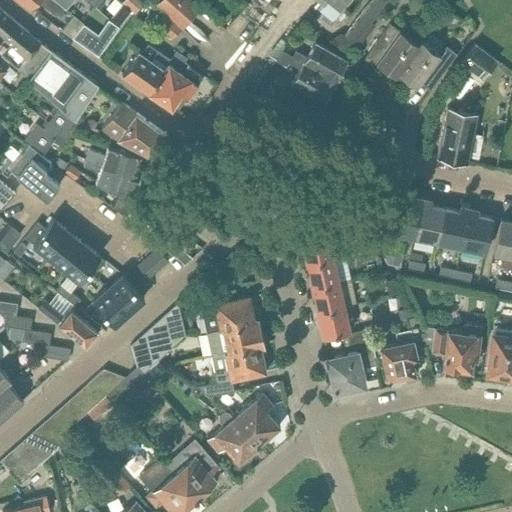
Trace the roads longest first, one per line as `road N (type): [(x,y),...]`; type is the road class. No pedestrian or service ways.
road 1 (residential): [(263,205),(0,438)]
road 2 (residential): [(297,150),(170,122),(5,0)]
road 3 (residential): [(321,434),(263,205)]
road 4 (residential): [(511,191),(297,150)]
road 5 (residential): [(511,403),(444,393),(343,416),(321,434)]
road 6 (residential): [(321,434),(228,511)]
